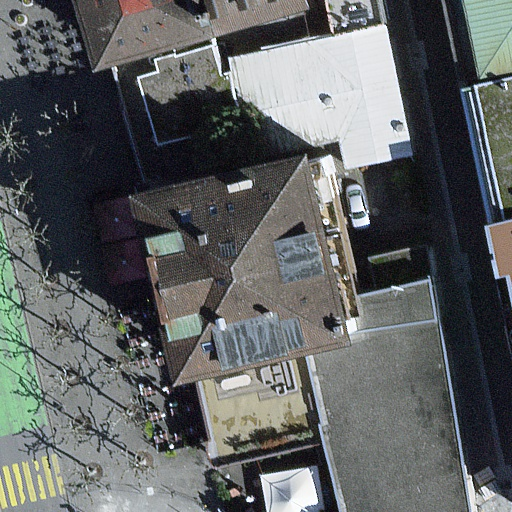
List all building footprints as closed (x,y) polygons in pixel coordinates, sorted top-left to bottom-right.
[(227,32),(211,0),(87,0),(107,68),(117,64),(227,32)] [(227,32),(117,64),(133,122),(152,186),(323,146),(344,139),(352,164),(422,152),(400,49),(389,0),(318,0),(320,4),(227,32)] [(211,0),(227,32),(320,4),(318,0),(211,0)] [(511,73),(511,0),(453,0),(473,83),(511,73)] [(511,73),(473,83),(481,118),(496,188),(502,219),(511,216),(511,73)] [(323,146),(152,186),(144,188),(165,280),(188,380),(200,377),(367,339),(358,294),(342,225),(323,146)] [(511,216),(502,219),(511,261),(511,216)] [(367,339),(200,377),(217,457),(224,466),(329,441),(345,511),(476,511),(434,242),(373,255),(381,288),(358,294),(367,339)]
